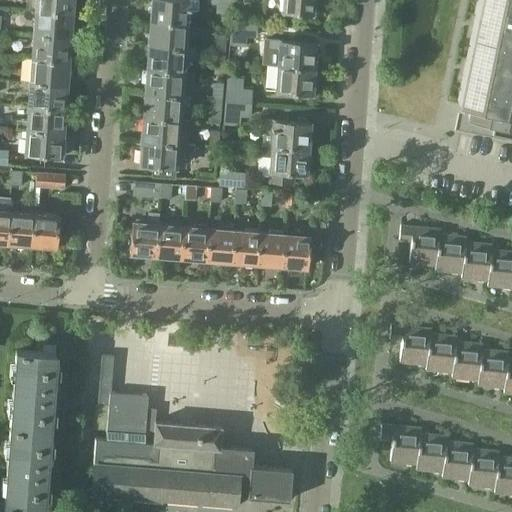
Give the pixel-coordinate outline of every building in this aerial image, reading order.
[(35,10),(73,13),(73,0),(26,0),(25,10),(35,10)] [(152,0),(151,21),(187,24),(188,9),(197,10),(198,0),(197,0),(152,0)] [(232,14),(233,0),(207,0),(207,3),(218,4),(217,12),(232,14)] [(314,15),(314,0),(278,0),(279,1),(282,1),(281,13),(302,14),(301,18),(310,18),(310,15),(314,15)] [(465,73),(459,103),(469,105),(467,115),(464,114),(462,127),(511,137),(511,0),(479,0),(477,15),(476,16),(479,16),(476,29),(474,28),(474,29),(468,59),(467,59),(470,60),(467,72),(465,72),(465,73)] [(34,34),(71,37),(73,13),(35,10),(34,34)] [(149,45),(185,47),(187,24),(151,21),(149,45)] [(229,45),(245,47),(246,37),(256,38),(257,23),(231,21),(229,45)] [(32,58),(69,61),(71,37),(34,34),(32,58)] [(216,35),(215,50),(225,51),(226,36),(216,35)] [(279,51),(278,66),(314,69),(317,44),(313,43),(313,40),(305,39),(304,43),(271,40),(270,50),(279,51)] [(147,68),(183,71),(184,57),(194,58),(195,48),(185,47),(149,45),(147,68)] [(225,51),(215,50),(214,65),(224,66),(225,51)] [(30,82),(67,85),(69,61),(32,58),(30,82)] [(314,69),(278,66),(276,92),(300,94),(300,97),(308,98),(308,95),(312,95),(314,69)] [(145,93),(190,97),(190,95),(191,95),(193,72),(183,71),(147,68),(145,93)] [(227,77),(225,101),(251,103),(253,89),(243,88),(243,78),(227,77)] [(211,98),(222,99),(224,80),(213,79),(211,98)] [(28,106),(66,109),(67,85),(30,82),(28,106)] [(143,117),(180,120),(181,105),(189,106),(190,97),(145,93),(143,117)] [(220,119),(222,99),(211,98),(210,118),(220,119)] [(251,103),(225,101),(223,120),(240,122),(240,116),(250,117),(251,103)] [(16,129),(26,130),(64,133),(66,109),(28,106),(27,120),(16,119),(16,129)] [(141,141),(186,145),(186,144),(188,144),(189,120),(180,120),(143,117),(141,141)] [(261,146),(308,149),(310,123),(306,123),(307,119),(298,118),(298,122),(263,119),(261,144),(261,146)] [(219,130),(209,129),(208,145),(218,146),(219,130)] [(64,133),(26,130),(25,155),(62,158),(64,133)] [(186,145),(141,141),(140,165),(176,168),(177,153),(186,153),(186,145)] [(306,175),(308,149),(261,146),(260,156),(270,156),(268,183),(293,185),(294,178),(302,178),(302,175),(306,175)] [(0,164),(7,165),(8,150),(0,148),(0,164)] [(11,169),(10,185),(21,186),(22,170),(11,169)] [(218,186),(245,188),(246,172),(219,170),(218,186)] [(65,176),(37,174),(36,187),(64,189),(65,176)] [(160,197),(161,182),(133,180),(132,195),(160,197)] [(172,183),(161,182),(160,197),(171,198),(172,183)] [(185,184),(184,199),(195,200),(197,185),(185,184)] [(221,202),(222,187),(210,186),(209,201),(221,202)] [(235,188),(234,203),(246,204),(247,189),(235,188)] [(260,190),(259,205),(271,207),(272,191),(260,190)] [(296,209),(297,193),(286,192),(284,208),(296,209)] [(0,195),(0,243),(6,244),(9,206),(10,197),(0,195)] [(31,246),(34,213),(18,212),(18,207),(9,206),(6,244),(31,246)] [(156,256),(158,224),(159,212),(148,211),(146,223),(132,222),(130,254),(156,256)] [(58,215),(34,213),(31,246),(63,248),(64,236),(57,236),(58,215)] [(156,256),(181,258),(183,226),(158,224),(156,256)] [(436,264),(439,233),(439,228),(401,225),(400,239),(411,240),(409,261),(436,264)] [(181,258),(206,260),(209,228),(183,226),(181,258)] [(206,260),(231,262),(234,230),(209,228),(206,260)] [(231,262),(256,264),(259,232),(234,230),(231,262)] [(256,264),(281,266),(284,234),(259,232),(256,264)] [(462,272),(465,241),(466,236),(439,233),(436,264),(435,269),(462,272)] [(284,234),(281,266),(307,268),(309,236),(284,234)] [(491,249),(491,244),(465,241),(462,272),(461,277),(488,280),(491,249)] [(511,287),(511,251),(491,249),(488,280),(488,285),(511,287)] [(400,361),(426,363),(429,333),(430,333),(430,328),(410,326),(391,324),(390,339),(401,340),(400,361)] [(429,333),(426,363),(426,368),(452,371),(454,341),(455,341),(456,335),(430,333),(429,333)] [(454,341),(452,371),(451,377),(478,379),(481,348),(482,343),(455,341),(454,341)] [(478,384),(504,387),(507,356),(508,351),(489,349),(481,348),(478,379),(478,384)] [(16,349),(13,388),(53,390),(56,352),(16,349)] [(113,356),(101,355),(99,380),(111,381),(113,356)] [(10,426),(50,429),(53,390),(13,388),(10,426)] [(155,423),(155,424),(145,424),(148,395),(98,392),(97,403),(108,404),(108,405),(105,439),(95,438),(93,463),(95,463),(92,492),(235,503),(236,495),(289,499),(291,469),(251,465),(252,449),(220,446),(222,428),(155,423)] [(107,405),(94,404),(92,428),(105,430),(107,405)] [(417,462),(420,431),(420,427),(401,425),(381,423),(380,438),(392,439),(390,460),(417,462)] [(10,426),(7,465),(47,467),(50,429),(10,426)] [(444,440),(446,440),(447,434),(420,431),(417,462),(416,467),(442,470),(444,440)] [(441,475),(469,478),(472,447),(472,442),(452,440),(446,440),(444,440),(442,470),(441,475)] [(495,486),(498,455),(498,450),(472,447),(469,478),(468,483),(495,486)] [(494,492),(511,493),(511,456),(498,455),(495,486),(494,492)] [(47,467),(7,465),(4,504),(44,507),(47,467)]
